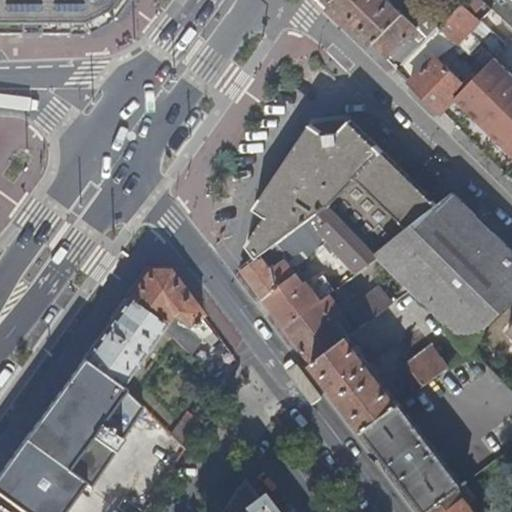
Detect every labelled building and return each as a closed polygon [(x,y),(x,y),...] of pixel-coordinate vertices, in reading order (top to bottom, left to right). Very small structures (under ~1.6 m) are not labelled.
[(0,0),(0,34),(86,33),(104,22),(120,0),(0,0)] [(329,0),(389,58),(402,44),(419,27),(391,0),(329,0)] [(444,24),(419,0),(398,0),(404,6),(406,4),(435,32),(431,35),(445,48),(448,52),(461,43),(442,25),(444,24)] [(444,24),(442,25),(461,43),(471,54),(483,42),(472,31),(483,20),(465,2),(444,24)] [(445,48),(431,35),(413,55),(399,68),(412,81),(438,55),(445,48)] [(413,55),(402,44),(389,58),(399,68),(413,55)] [(412,81),(443,111),(457,97),(454,94),(465,82),(438,55),(412,81)] [(473,105),(508,69),(496,58),(457,98),(473,113),(477,109),(473,105)] [(511,72),(508,69),(473,105),(477,109),(473,113),(483,123),(487,119),(493,125),(489,129),(499,139),(503,135),(509,141),(505,145),(511,151),(511,72)] [(487,119),(483,123),(489,129),(493,125),(487,119)] [(379,253),(440,206),(354,121),(348,127),(319,131),(313,126),(277,178),(281,180),(277,186),(274,183),(256,210),(248,245),(257,258),(330,205),(379,253)] [(503,135),(499,139),(505,145),(509,141),(503,135)] [(382,257),(470,344),(511,302),(511,248),(456,194),(440,206),(379,253),(382,257)] [(257,258),(242,269),(264,298),(296,274),(287,262),(303,251),(306,256),(330,239),(362,271),(382,257),(379,253),(330,205),(257,258)] [(164,331),(172,337),(179,328),(176,326),(179,322),(201,339),(209,329),(201,318),(204,316),(168,270),(149,270),(127,300),(166,328),(164,331)] [(296,274),(264,298),(273,310),(305,286),(296,274)] [(305,286),(273,310),(286,327),(323,300),(331,294),(337,290),(331,283),(318,293),(310,283),(305,286)] [(349,310),(362,327),(394,303),(382,287),(349,310)] [(331,294),(323,300),(332,312),(340,306),(331,294)] [(164,331),(166,328),(127,300),(107,327),(83,360),(122,388),(164,331)] [(340,306),(332,312),(323,300),(286,327),(313,363),(350,336),(338,320),(346,314),(340,306)] [(371,364),(350,336),(313,363),(364,430),(401,403),(379,374),(382,372),(374,362),(371,364)] [(399,370),(415,392),(438,375),(462,357),(458,352),(446,360),(434,345),(399,370)] [(462,357),(438,375),(453,395),(490,368),(472,350),(462,357)] [(83,360),(50,406),(92,437),(126,391),(122,388),(83,360)] [(203,421),(197,430),(207,437),(230,401),(221,395),(203,421)] [(462,484),(401,403),(364,430),(426,511),(459,486),(462,484)] [(92,437),(50,406),(25,440),(86,484),(92,489),(116,453),(92,437)] [(197,430),(203,421),(189,412),(173,436),(186,448),(197,430)] [(511,446),(511,413),(509,416),(481,437),(496,458),(511,446)] [(0,496),(21,511),(65,511),(86,484),(25,440),(0,474),(0,496)] [(224,511),(269,511),(245,480),(224,511)] [(477,511),(459,486),(426,511),(477,511)]
